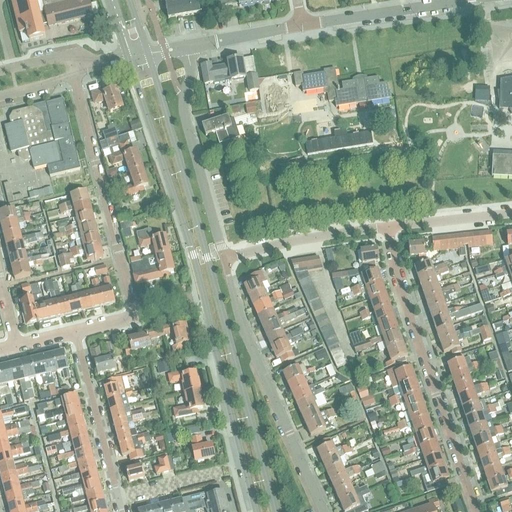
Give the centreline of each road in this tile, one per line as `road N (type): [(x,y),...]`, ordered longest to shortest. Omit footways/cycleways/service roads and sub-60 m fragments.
road 1 (secondary): [(276,511),(148,53)]
road 2 (secondary): [(127,57),(193,256),(256,511)]
road 3 (residential): [(73,77),(134,317),(74,332)]
road 4 (residential): [(477,511),(390,263),(387,227)]
road 5 (residential): [(324,511),(239,320),(223,258)]
road 6 (residential): [(223,258),(183,106),(186,47)]
road 7 (residential): [(74,332),(117,498)]
road 8 (residential): [(303,26),(471,0)]
road 9 (residential): [(223,258),(387,227)]
road 10 (residential): [(387,227),(511,215)]
